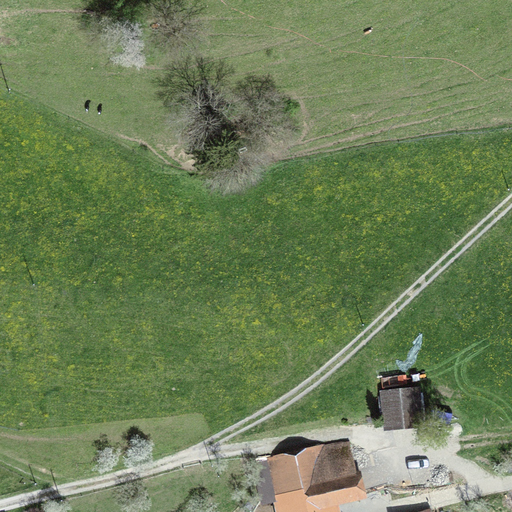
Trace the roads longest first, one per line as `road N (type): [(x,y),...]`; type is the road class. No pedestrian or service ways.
road 1 (unclassified): [(0,506),(178,456),(277,406),(511,195)]
road 2 (track): [(178,456),(319,433),(377,434),(415,445),(511,434)]
